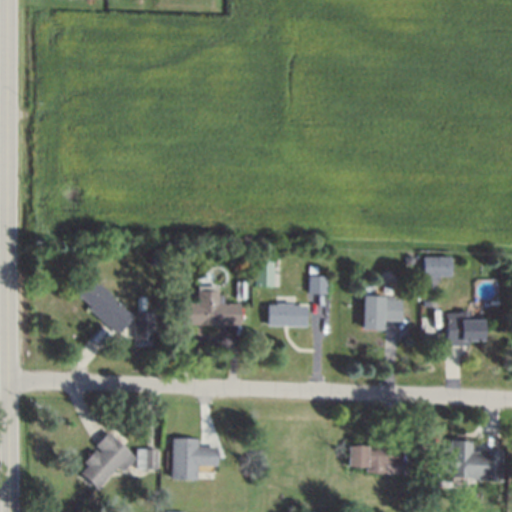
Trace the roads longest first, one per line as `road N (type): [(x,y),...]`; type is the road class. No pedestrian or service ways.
road 1 (secondary): [(11,511),(9,0)]
road 2 (residential): [(11,380),(511,397)]
